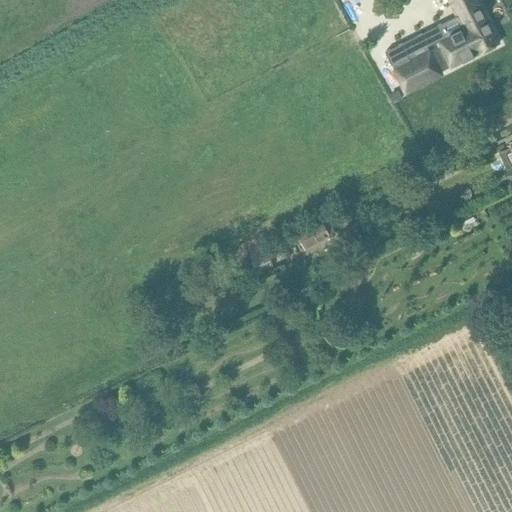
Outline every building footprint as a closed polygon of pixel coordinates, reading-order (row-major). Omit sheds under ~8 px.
[(492,49),(494,53),(501,50),(476,0),(450,0),(463,26),(436,40),(451,69),(492,49)] [(440,72),(429,50),(410,60),(401,42),(384,50),(405,91),(440,72)] [(390,94),(394,102),(402,98),(398,90),(390,94)] [(419,175),(393,187),(399,199),(425,187),(419,175)] [(324,219),(298,231),(306,250),(332,239),(324,219)]
